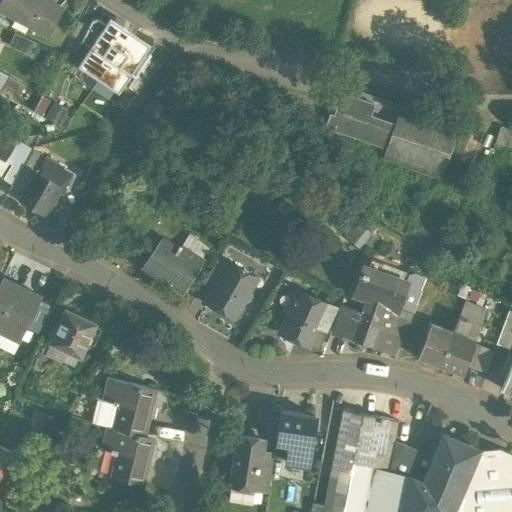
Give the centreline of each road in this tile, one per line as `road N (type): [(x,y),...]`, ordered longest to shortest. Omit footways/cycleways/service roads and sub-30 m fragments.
road 1 (residential): [(226,365),(383,382),(511,429)]
road 2 (residential): [(78,272),(93,207),(198,53)]
road 3 (residential): [(198,53),(424,100)]
road 4 (residential): [(78,272),(226,365)]
road 5 (residential): [(226,365),(193,494)]
